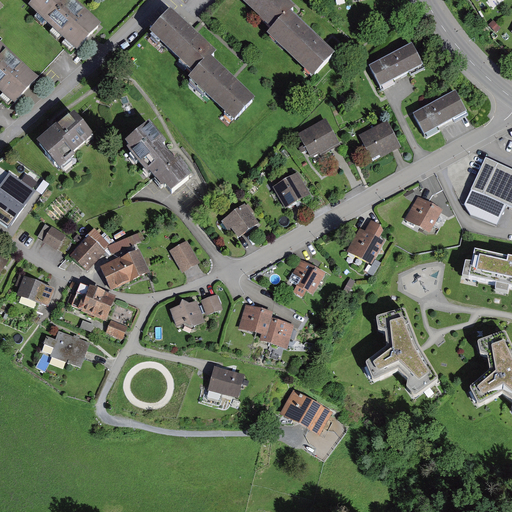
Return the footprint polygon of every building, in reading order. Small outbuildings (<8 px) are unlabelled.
[(76,52),(100,26),(71,0),(32,0),(27,6),(76,52)] [(314,75),(335,53),(296,18),(304,10),(293,0),(244,0),(279,32),(273,39),(314,75)] [(484,0),(493,10),(505,0),(484,0)] [(217,53),(170,9),(149,31),(193,72),(188,77),(234,120),(255,98),(212,58),(217,53)] [(490,28),(485,33),(493,40),(498,35),(490,28)] [(0,89),(15,104),(39,78),(0,41),(0,89)] [(413,44),(369,68),(383,93),(397,85),(395,81),(410,73),(413,78),(427,70),(413,44)] [(469,116),(455,90),(412,115),(426,139),(439,131),(437,128),(452,119),(455,124),(469,116)] [(71,150),(91,135),(74,113),(37,142),(58,168),(60,166),(64,171),(75,163),(71,157),(74,154),(71,150)] [(321,156),(341,145),(328,121),(298,136),(310,158),(320,153),(321,156)] [(373,162),(381,158),(402,148),(388,122),(358,136),(371,160),(372,159),(373,162)] [(172,194),(190,179),(187,174),(189,172),(179,161),(176,163),(165,149),(168,147),(150,125),(125,146),(129,150),(127,151),(132,157),(130,159),(138,169),(140,166),(148,176),(151,173),(165,190),(168,188),(172,194)] [(511,170),(485,159),(465,205),(471,217),(497,226),(506,208),(511,210),(511,170)] [(0,185),(0,224),(7,229),(35,189),(10,171),(0,185)] [(287,208),(309,195),(296,172),(274,186),(287,208)] [(447,213),(442,211),(417,197),(405,220),(428,233),(433,224),(439,228),(447,213)] [(240,239),(260,224),(246,204),(222,221),(229,231),(233,228),(240,239)] [(42,243),(56,252),(65,237),(51,228),(42,243)] [(68,255),(86,273),(108,251),(105,249),(114,240),(112,237),(110,239),(104,233),(101,236),(94,229),(68,255)] [(342,261),(368,275),(383,250),(375,246),(380,238),(367,231),(363,239),(356,236),(342,261)] [(182,273),(200,263),(187,241),(169,251),(182,273)] [(122,258),(100,267),(110,290),(150,273),(139,246),(120,254),(122,258)] [(511,263),(473,255),(467,282),(511,291),(511,263)] [(313,296),(326,273),(301,259),(288,281),(297,287),(294,293),(303,298),(306,292),(313,296)] [(41,304),(49,284),(24,275),(17,295),(41,304)] [(345,303),(353,289),(347,286),(339,300),(345,303)] [(101,327),(111,304),(76,290),(67,313),(101,327)] [(200,302),(206,317),(222,311),(216,296),(200,302)] [(188,330),(205,325),(197,304),(189,306),(187,303),(180,305),(181,308),(170,312),(177,330),(187,326),(188,330)] [(288,350),(295,325),(271,319),(273,313),(245,306),(239,330),(261,336),(259,342),(288,350)] [(405,314),(378,320),(379,332),(387,336),(388,354),(368,367),(375,381),(398,372),(411,384),(408,390),(415,399),(437,382),(417,348),(405,314)] [(119,348),(125,334),(108,327),(102,341),(119,348)] [(511,347),(506,334),(478,343),(480,354),(489,356),(490,375),(471,389),(480,405),(503,394),(511,402),(511,347)] [(64,369),(77,375),(87,351),(55,338),(52,346),(43,342),(36,359),(51,366),(50,370),(62,375),(64,369)] [(238,400),(244,376),(214,368),(208,391),(238,400)] [(321,438),(335,414),(295,391),(282,415),(321,438)]
